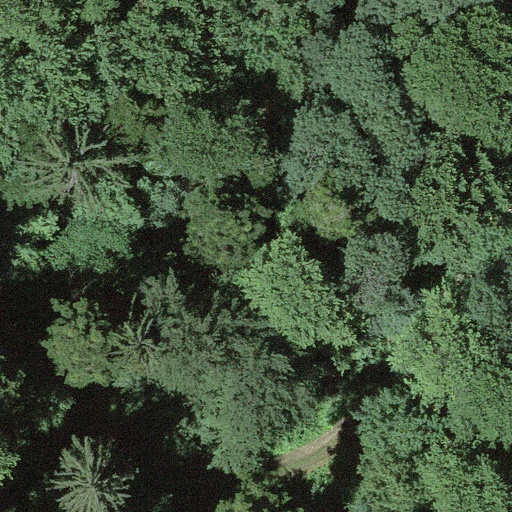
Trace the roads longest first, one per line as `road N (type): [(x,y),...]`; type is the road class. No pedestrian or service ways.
road 1 (track): [(511,215),(355,422),(307,461),(261,482),(219,487),(176,475),(123,444),(0,315)]
road 2 (track): [(58,377),(47,511)]
